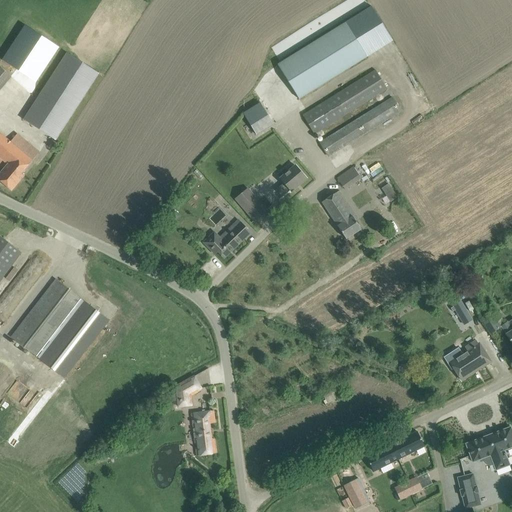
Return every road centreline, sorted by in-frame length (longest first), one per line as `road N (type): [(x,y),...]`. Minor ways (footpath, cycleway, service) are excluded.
road 1 (unclassified): [(244,506),(225,335),(209,297),(0,192)]
road 2 (unclassified): [(244,506),(321,461),(424,417)]
